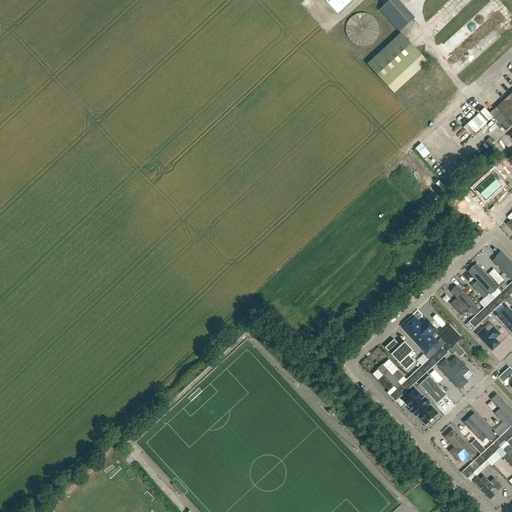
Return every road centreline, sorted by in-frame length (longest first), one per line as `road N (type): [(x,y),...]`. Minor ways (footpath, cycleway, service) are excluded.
road 1 (residential): [(421,442),(354,361),(488,235),(511,248)]
road 2 (residential): [(421,442),(511,359)]
